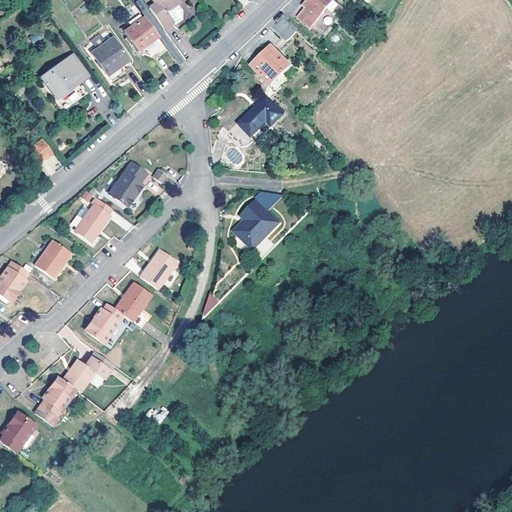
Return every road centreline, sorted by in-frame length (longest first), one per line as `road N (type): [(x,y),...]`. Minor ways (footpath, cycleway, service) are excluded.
road 1 (residential): [(0,367),(202,178)]
road 2 (tertiary): [(0,241),(191,84)]
road 3 (residential): [(202,178),(208,225),(191,316)]
road 4 (tertiary): [(191,84),(277,0)]
